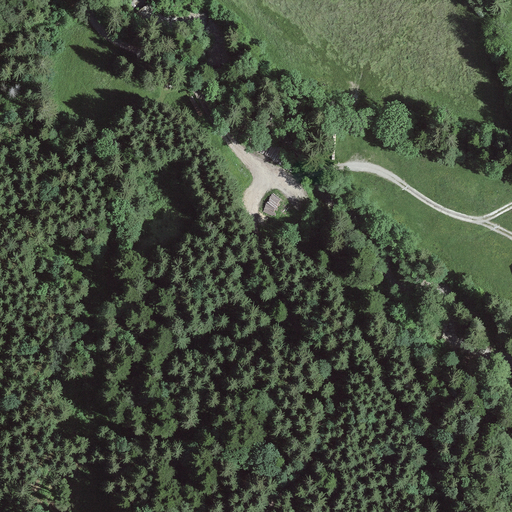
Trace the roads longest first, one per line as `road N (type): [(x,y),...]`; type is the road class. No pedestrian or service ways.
road 1 (track): [(83,0),(107,35),(186,79),(229,139),(265,172),(377,168),(475,220)]
road 2 (track): [(256,511),(324,447),(337,394),(265,269),(251,199),(265,172)]
